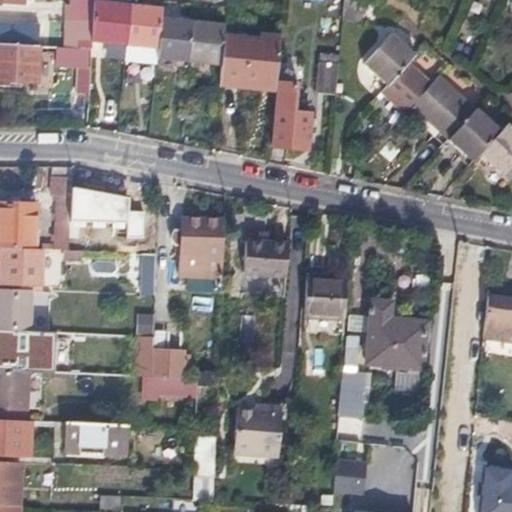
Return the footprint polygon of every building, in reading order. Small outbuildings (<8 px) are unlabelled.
[(114,0),(94,0),(94,5),(93,21),(92,40),(129,43),(132,2),(114,0)] [(351,0),(344,0),(343,12),(364,16),(368,3),(351,0)] [(164,5),(132,2),(129,43),(160,46),(163,15),(164,5)] [(93,21),(94,5),(66,4),(65,20),(93,21)] [(361,23),(364,16),(343,12),(343,21),(361,23)] [(195,18),(163,15),(160,46),(160,56),(191,60),(195,18)] [(226,21),(195,18),(191,60),(222,63),(226,26),(226,21)] [(247,28),(226,26),(222,63),(220,78),(276,84),(281,35),(262,33),(262,39),(246,37),(247,28)] [(387,82),(408,59),(414,52),(392,32),(364,62),(387,82)] [(159,60),(160,56),(160,46),(129,43),(127,57),(159,60)] [(0,44),(0,78),(37,81),(40,46),(0,44)] [(432,81),(408,59),(387,82),(380,90),(405,112),(411,105),(424,116),(436,102),(429,96),(432,92),(427,87),(432,81)] [(338,74),(328,73),(318,72),(316,89),(337,91),(338,74)] [(440,74),(432,81),(427,87),(432,92),(429,96),(436,102),(424,116),(447,137),(475,106),(440,74)] [(298,81),(289,80),(280,78),(274,142),(308,146),(312,110),(295,108),(298,81)] [(33,116),(74,115),(74,96),(32,97),(33,116)] [(501,129),(475,106),(447,137),(472,160),(480,152),(501,129)] [(511,126),(507,122),(501,129),(480,152),(504,174),(506,172),(511,164),(511,126)] [(72,174),(56,174),(52,173),(51,196),(55,196),(53,250),(69,251),(72,174)] [(0,248),(35,250),(36,228),(37,206),(0,204),(0,248)] [(222,276),(224,220),(182,219),(181,255),(180,255),(179,276),(222,276)] [(287,244),(266,244),(245,243),(244,275),(285,276),(287,244)] [(0,248),(0,286),(41,288),(42,250),(35,250),(0,248)] [(140,266),(141,292),(154,292),(154,265),(140,266)] [(304,276),(302,295),(301,314),(344,317),(346,280),(304,276)] [(30,291),(0,289),(0,331),(28,333),(30,291)] [(481,341),(511,344),(511,303),(485,300),(481,341)] [(420,367),(422,344),(425,322),(388,317),(389,303),(373,301),(367,362),(420,367)] [(34,333),(33,349),(32,365),(64,366),(66,335),(34,333)] [(142,353),(141,379),(152,379),(153,350),(153,340),(91,337),(91,349),(119,352),(142,353)] [(184,352),(153,350),(152,379),(182,381),(184,352)] [(361,419),(364,370),(340,368),(337,417),(361,419)] [(0,370),(0,410),(28,411),(29,372),(0,370)] [(261,406),(261,408),(261,410),(234,409),(233,453),(278,454),(279,407),(261,406)] [(0,421),(27,422),(28,411),(0,410),(0,421)] [(0,457),(31,459),(32,423),(27,422),(0,421),(0,457)] [(55,444),(79,445),(103,446),(103,453),(125,455),(127,425),(55,423),(55,444)] [(335,461),(333,491),(363,493),(365,463),(335,461)] [(0,507),(20,508),(22,465),(0,463),(0,507)] [(511,511),(511,480),(511,481),(511,467),(483,464),(477,511),(511,511)] [(98,493),(97,508),(119,509),(120,495),(98,493)]
